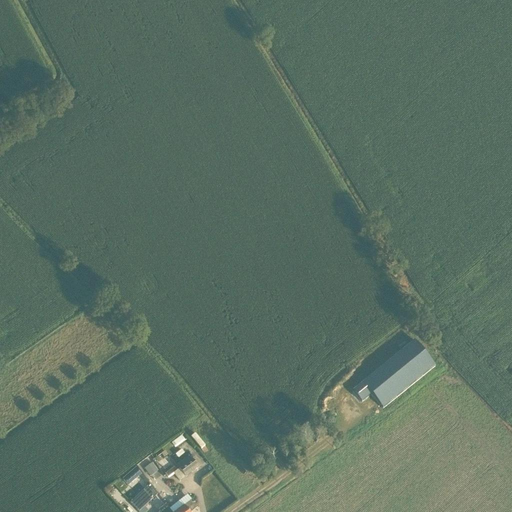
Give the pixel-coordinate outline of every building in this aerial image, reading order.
[(414,341),(352,391),(361,402),(370,395),(371,395),(382,409),(435,366),(414,341)] [(175,448),(184,441),(180,436),(171,443),(175,448)] [(179,464),(177,464),(164,474),(168,479),(174,475),(180,471),(185,477),(199,467),(192,459),(191,460),(188,456),(179,464)] [(152,462),(144,469),(150,477),(158,470),(152,462)] [(135,467),(121,479),(124,482),(138,470),(135,467)] [(138,472),(124,481),(126,485),(141,476),(138,472)] [(137,511),(138,511),(157,494),(148,485),(129,503),(137,511)] [(191,511),(197,508),(192,501),(184,507),(181,503),(171,511),(191,511)]
